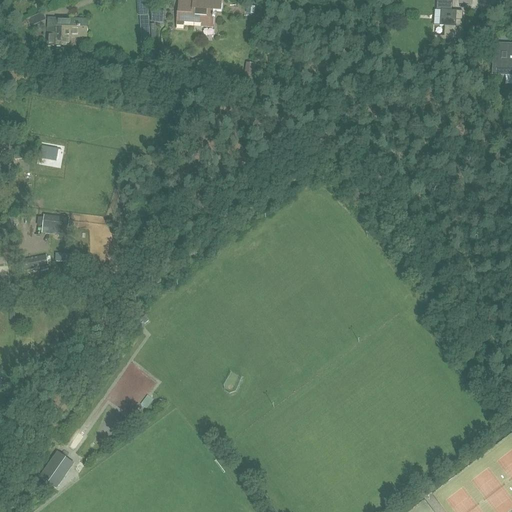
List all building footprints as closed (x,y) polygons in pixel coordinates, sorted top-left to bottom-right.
[(140,15),(148,14),(147,0),(137,0),(138,15),(140,15)] [(179,9),(179,13),(177,13),(176,26),(183,26),(183,23),(201,24),(201,28),(213,29),(214,16),(213,16),(213,12),(221,12),(222,2),(200,0),(178,0),(178,9),(179,9)] [(434,36),(434,45),(454,46),(455,38),(461,39),(463,12),(452,11),(452,0),(436,0),(436,10),(441,11),(440,26),(445,26),(444,37),(434,36)] [(148,14),(140,15),(140,23),(142,41),(150,40),(149,22),(148,14)] [(87,20),(48,19),(47,47),(70,47),(71,37),(87,38),(87,20)] [(511,45),(508,46),(508,44),(500,44),(500,45),(494,45),(493,71),(507,71),(507,74),(511,74),(511,45)] [(70,218),(44,216),(42,234),(68,237),(70,218)] [(152,397),(145,407),(151,411),(158,401),(152,397)] [(58,452),(41,477),(57,488),(66,475),(58,470),(66,458),(58,452)]
